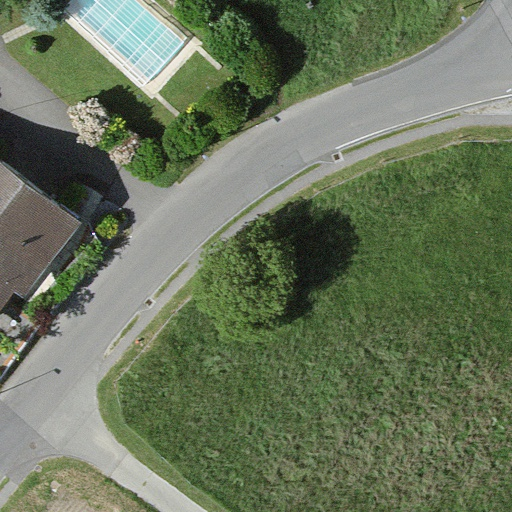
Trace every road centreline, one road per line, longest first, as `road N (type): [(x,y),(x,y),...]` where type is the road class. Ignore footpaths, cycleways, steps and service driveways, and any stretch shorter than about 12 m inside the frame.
road 1 (unclassified): [(0,450),(157,250),(242,165),(402,98),(511,34)]
road 2 (track): [(40,404),(183,511)]
